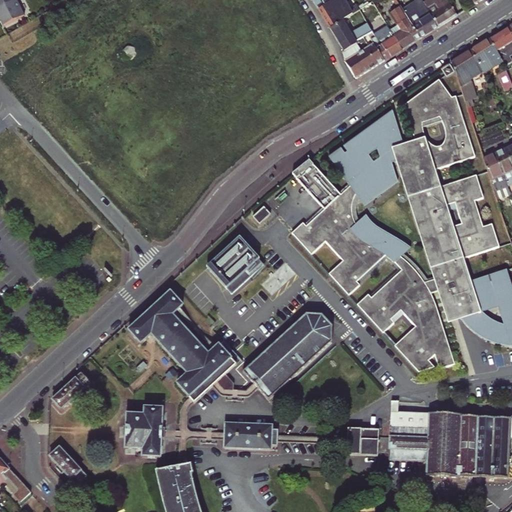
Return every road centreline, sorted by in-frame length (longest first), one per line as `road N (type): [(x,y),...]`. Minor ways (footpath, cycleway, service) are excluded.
road 1 (primary): [(359,100),(254,166),(161,267)]
road 2 (residential): [(161,267),(0,88)]
road 3 (unknown): [(413,389),(337,421),(204,413)]
road 4 (primary): [(161,267),(7,407)]
road 5 (primary): [(511,2),(359,100)]
road 6 (residential): [(7,407),(31,436),(38,475),(72,511)]
